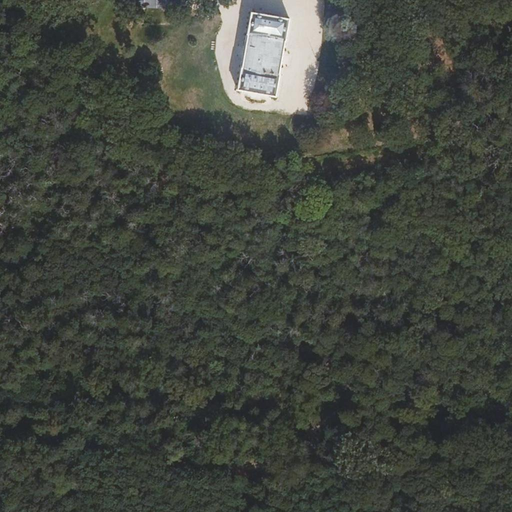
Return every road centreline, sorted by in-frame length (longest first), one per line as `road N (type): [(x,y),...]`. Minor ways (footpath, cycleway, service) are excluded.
road 1 (track): [(511,406),(402,397),(355,403),(278,456),(234,468),(185,466),(103,446),(69,470),(65,493),(73,511)]
road 2 (track): [(261,151),(387,142)]
